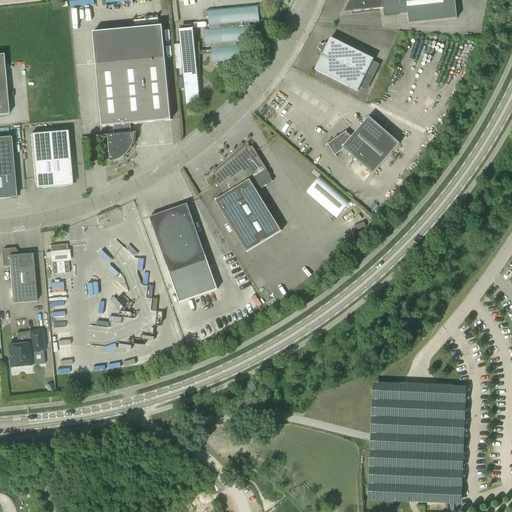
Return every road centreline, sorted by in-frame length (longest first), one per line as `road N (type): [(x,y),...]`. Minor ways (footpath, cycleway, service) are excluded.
road 1 (secondary): [(77,416),(206,379),(321,316),(418,230),(463,176),(511,91)]
road 2 (residential): [(0,225),(101,201),(199,145),(273,69),(310,0)]
